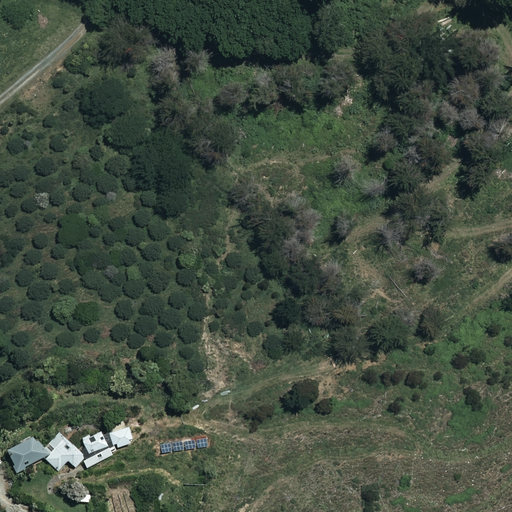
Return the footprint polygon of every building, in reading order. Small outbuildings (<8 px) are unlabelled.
[(134,443),(129,429),(110,436),(114,450),(134,443)] [(109,446),(102,432),(82,442),(89,456),(109,446)] [(50,457),(45,461),(60,474),(68,464),(76,470),(86,458),(59,434),(43,450),(50,457)] [(50,457),(43,450),(40,443),(36,445),(34,442),(6,453),(15,474),(42,463),(41,460),(43,460),(45,461),(50,457)] [(113,455),(110,449),(84,463),(87,469),(113,455)]
